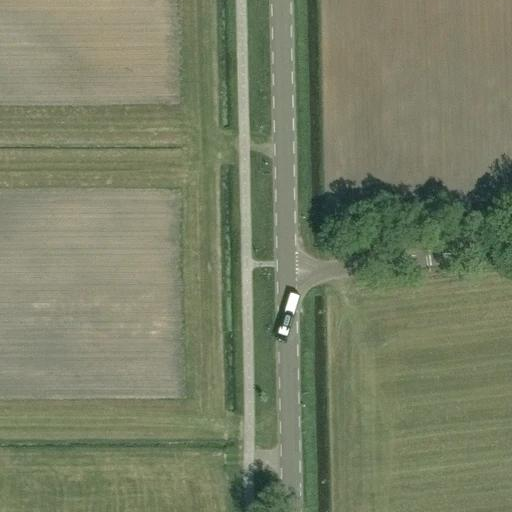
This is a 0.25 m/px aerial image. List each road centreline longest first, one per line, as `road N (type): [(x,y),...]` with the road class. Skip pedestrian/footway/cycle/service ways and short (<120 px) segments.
road 1 (tertiary): [(284,274),(279,0)]
road 2 (tertiary): [(290,511),(284,274)]
road 3 (unclassified): [(284,274),(511,248)]
